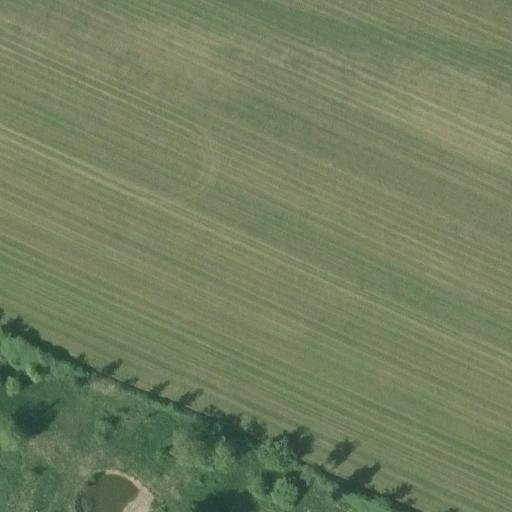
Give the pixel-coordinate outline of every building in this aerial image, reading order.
[(0,413),(1,414),(12,416),(26,389),(25,393),(40,363),(16,352),(6,350),(0,362),(0,413)] [(153,405),(151,417),(169,419),(170,407),(153,405)] [(112,416),(99,454),(118,460),(131,422),(112,416)] [(47,440),(40,459),(65,468),(72,449),(47,440)] [(83,507),(93,471),(65,463),(64,468),(39,461),(25,511),(40,511),(43,501),(51,503),(56,483),(77,488),(73,504),(83,507)]
